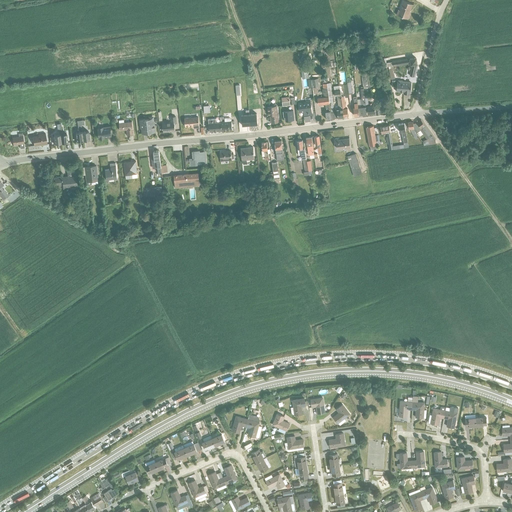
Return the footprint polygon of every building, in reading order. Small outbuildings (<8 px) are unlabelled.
[(398,9),(396,14),(408,19),(410,14),(409,13),(410,11),(413,4),(403,0),(400,10),(398,9)] [(343,47),(342,43),(342,39),(334,39),(335,49),(343,48),(343,47)] [(393,61),(387,62),(387,65),(389,66),(391,79),(395,78),(393,68),(393,66),(410,63),(411,65),(412,65),(410,75),(415,76),(417,64),(416,57),(393,61)] [(303,68),(301,69),(302,78),(310,77),(309,69),(303,70),(303,68)] [(364,86),(365,94),(367,93),(369,93),(369,89),(370,88),(368,71),(366,71),(366,70),(364,71),(364,68),(362,69),(364,86)] [(397,79),(397,91),(404,92),(404,93),(410,94),(411,81),(402,80),(397,79)] [(327,83),(332,118),(344,117),(341,96),(340,85),(334,86),(334,90),(335,90),(335,96),(337,96),(339,108),(337,109),(338,112),(335,112),(335,111),(333,102),(334,102),(331,82),(327,83)] [(332,118),(327,83),(323,83),(323,88),(322,88),(323,93),(324,93),(324,97),(318,97),(319,105),(325,104),(326,107),(327,111),(326,111),(326,119),(332,118)] [(358,99),(359,115),(367,114),(366,104),(365,94),(364,86),(361,87),(361,88),(362,98),(358,99)] [(370,105),(367,105),(368,114),(375,113),(376,114),(381,114),(388,113),(385,92),(377,93),(379,107),(375,108),(374,105),(372,105),(372,103),(369,103),(370,105)] [(289,96),(282,97),(283,105),(290,105),(289,96)] [(304,116),(310,115),(313,115),(310,100),(306,100),(306,101),(298,102),(299,112),(304,111),(304,116)] [(271,106),(267,106),(268,115),(270,115),(271,122),(279,121),(277,105),(275,103),(272,103),(271,106)] [(294,110),(283,111),(284,117),(285,117),(285,121),(295,120),(294,110)] [(249,114),(250,124),(254,124),(258,124),(257,113),(249,114)] [(250,124),(249,114),(242,115),(243,125),(250,124)] [(149,118),(140,120),(141,128),(142,133),(148,133),(149,133),(156,132),(155,123),(158,122),(157,118),(154,118),(154,116),(149,116),(149,118)] [(171,121),(162,122),(164,132),(176,131),(175,123),(177,123),(176,116),(171,116),(171,121)] [(198,116),(185,117),(186,126),(194,126),(194,128),(200,127),(198,116)] [(221,122),(222,131),(233,130),(231,120),(231,117),(225,118),(225,121),(223,121),(222,119),(224,119),(224,116),(220,116),(221,122)] [(222,131),(221,122),(217,122),(216,118),(208,119),(210,132),(222,131)] [(124,119),(119,120),(120,130),(127,129),(127,135),(134,134),(132,121),(125,122),(124,119)] [(414,128),(417,132),(421,130),(427,139),(429,138),(429,139),(429,141),(422,142),(424,145),(436,143),(435,139),(421,119),(417,122),(413,123),(414,128)] [(405,122),(406,129),(411,128),(411,129),(410,129),(416,138),(419,137),(417,132),(414,128),(413,123),(413,121),(408,122),(405,122)] [(393,145),(394,149),(409,147),(406,129),(405,122),(399,123),(400,132),(402,131),(404,144),(393,145)] [(98,128),(97,128),(98,138),(99,138),(104,138),(104,137),(112,136),(111,126),(103,127),(102,126),(102,125),(101,125),(101,124),(100,124),(99,125),(98,125),(98,126),(98,127),(98,128)] [(374,125),(367,126),(371,151),(378,149),(374,125)] [(394,149),(393,145),(389,125),(378,127),(379,131),(381,130),(382,133),(387,132),(388,136),(386,136),(387,143),(389,143),(390,149),(394,149)] [(82,131),(83,140),(86,139),(86,140),(90,139),(89,132),(88,132),(88,130),(82,131)] [(19,136),(12,136),(13,146),(18,146),(18,144),(20,144),(20,148),(24,147),(23,132),(19,133),(19,136)] [(38,135),(33,136),(34,145),(42,144),(42,145),(48,144),(45,132),(38,134),(38,135)] [(60,134),(61,142),(64,142),(64,143),(68,142),(67,135),(66,133),(60,134)] [(312,137),(313,143),(315,143),(315,144),(317,143),(319,153),(320,155),(322,155),(319,135),(314,136),(312,137)] [(313,143),(312,137),(312,136),(306,137),(309,155),(314,154),(314,153),(313,143)] [(339,137),(334,138),(335,144),(337,144),(337,148),(341,147),(342,150),(351,148),(350,138),(339,139),(339,137)] [(281,140),(275,140),(276,149),(277,149),(278,160),(284,159),(281,140)] [(302,140),(296,140),(298,155),(302,154),(302,158),(306,158),(305,147),(304,147),(302,140)] [(267,141),(262,142),(263,151),(262,151),(262,156),(265,156),(266,159),(269,159),(268,153),(270,153),(270,149),(268,149),(267,141)] [(247,159),(255,159),(253,146),(241,147),(242,159),(247,159)] [(226,149),(220,149),(221,161),(232,160),(232,158),(234,158),(234,154),(232,154),(231,149),(226,150),(226,149)] [(193,158),(190,158),(190,165),(202,164),(202,163),(207,162),(206,151),(200,151),(200,150),(192,151),(193,158)] [(157,164),(158,168),(158,173),(162,173),(161,165),(159,151),(154,151),(154,153),(154,154),(152,154),(153,164),(157,164)] [(356,153),(348,155),(354,176),(362,173),(356,153)] [(136,161),(124,162),(126,179),(138,177),(136,161)] [(111,168),(105,169),(106,179),(118,178),(116,163),(111,163),(111,168)] [(84,166),(85,174),(86,181),(87,184),(98,183),(98,180),(96,165),(84,166)] [(68,175),(54,177),(56,186),(63,185),(63,188),(70,188),(70,189),(78,188),(75,167),(67,168),(68,175)] [(31,188),(39,187),(37,171),(20,173),(21,181),(30,180),(31,188)] [(176,174),(174,174),(176,187),(179,187),(180,187),(180,188),(181,188),(182,189),(184,189),(185,189),(187,188),(187,187),(188,187),(191,186),(200,185),(199,172),(177,174),(177,175),(176,175),(176,174)] [(0,188),(6,197),(9,195),(4,188),(3,189),(1,186),(4,184),(0,178),(0,188)] [(162,186),(147,188),(149,195),(163,193),(162,186)] [(75,214),(74,216),(75,217),(75,219),(79,221),(83,223),(85,219),(75,214)] [(0,283),(9,278),(0,264),(0,283)] [(323,395),(311,396),(311,405),(312,405),(316,405),(317,412),(324,412),(323,395)] [(305,396),(292,397),(294,415),(303,414),(302,406),(307,406),(305,396)] [(423,399),(399,399),(398,415),(408,415),(408,409),(415,409),(415,416),(423,417),(423,399)] [(333,414),(340,421),(351,410),(342,401),(335,407),(337,410),(333,414)] [(457,410),(433,406),(430,422),(438,424),(439,417),(446,418),(445,424),(454,426),(457,410)] [(277,410),(272,424),(287,429),(290,421),(284,418),(286,414),(277,410)] [(260,419),(235,412),(231,430),(240,433),(242,425),(249,427),(247,434),(256,436),(260,419)] [(464,416),(465,426),(488,424),(487,414),(464,416)] [(197,423),(194,425),(198,437),(202,436),(197,423)] [(511,449),(511,424),(500,425),(500,435),(509,434),(510,441),(503,441),(504,450),(511,449)] [(329,436),(330,446),(346,445),(345,430),(335,431),(336,436),(329,436)] [(222,431),(202,439),(206,449),(226,441),(222,431)] [(295,433),(287,433),(288,449),(306,447),(305,436),(295,437),(295,433)] [(194,440),(174,449),(178,458),(198,450),(194,440)] [(259,446),(252,450),(262,471),(269,467),(264,457),(266,456),(263,449),(261,450),(259,446)] [(398,450),(399,467),(425,466),(424,448),(417,449),(417,457),(409,458),(408,449),(398,450)] [(441,450),(435,450),(435,466),(448,465),(448,456),(441,456),(441,450)] [(337,451),(330,452),(333,473),(340,472),(337,451)] [(308,476),(306,454),(293,455),(294,466),(297,466),(298,477),(308,476)] [(463,454),(457,454),(457,468),(473,468),(473,457),(463,457),(463,454)] [(494,460),(495,471),(511,469),(511,457),(511,455),(503,456),(504,459),(494,460)] [(165,456),(145,463),(148,472),(168,465),(165,456)] [(209,472),(214,487),(237,478),(231,463),(224,465),(227,472),(219,475),(217,469),(209,472)] [(135,468),(125,472),(129,482),(139,479),(135,468)] [(280,470),(265,478),(270,488),(276,484),(278,487),(287,483),(280,470)] [(474,474),(462,476),(464,493),(473,492),(472,483),(476,483),(474,474)] [(452,477),(440,481),(445,498),(454,496),(452,489),(455,488),(452,477)] [(188,481),(195,496),(206,492),(203,482),(199,484),(196,478),(188,481)] [(511,480),(504,479),(503,490),(511,491),(511,480)] [(334,481),(338,504),(345,502),(341,480),(334,481)] [(111,484),(103,490),(109,499),(117,493),(111,484)] [(432,485),(409,493),(415,508),(423,505),(420,499),(427,496),(430,503),(437,500),(432,485)] [(178,486),(170,489),(176,506),(189,501),(186,492),(181,494),(178,486)] [(311,492),(300,492),(300,508),(309,508),(309,500),(312,499),(311,492)] [(231,496),(237,509),(251,503),(248,494),(240,497),(239,493),(231,496)] [(92,498),(94,502),(100,498),(98,494),(92,498)] [(292,510),(290,494),(276,496),(277,505),(282,505),(283,507),(283,511),(292,510)] [(70,511),(91,511),(97,508),(90,498),(77,507),(71,498),(66,501),(72,509),(70,511)] [(129,511),(122,499),(116,502),(121,511),(129,511)] [(398,499),(386,505),(389,511),(400,511),(399,510),(403,508),(398,499)] [(142,511),(168,511),(165,502),(158,505),(161,511),(160,511),(151,511),(150,509),(142,511)]
